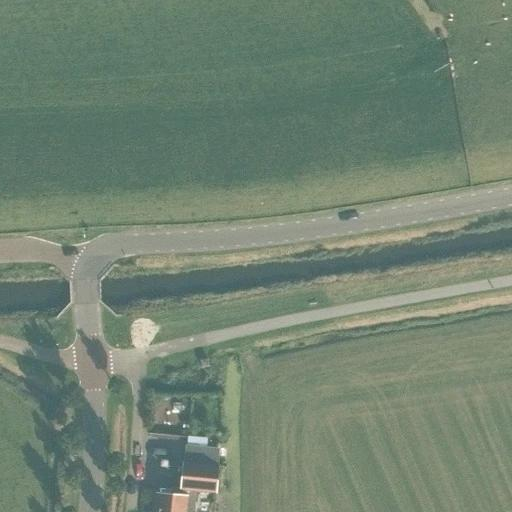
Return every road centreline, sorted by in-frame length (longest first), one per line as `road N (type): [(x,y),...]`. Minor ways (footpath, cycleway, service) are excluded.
road 1 (tertiary): [(86,262),(119,244),(238,236),(511,195)]
road 2 (tertiary): [(88,511),(86,262)]
road 3 (residential): [(136,356),(128,511)]
